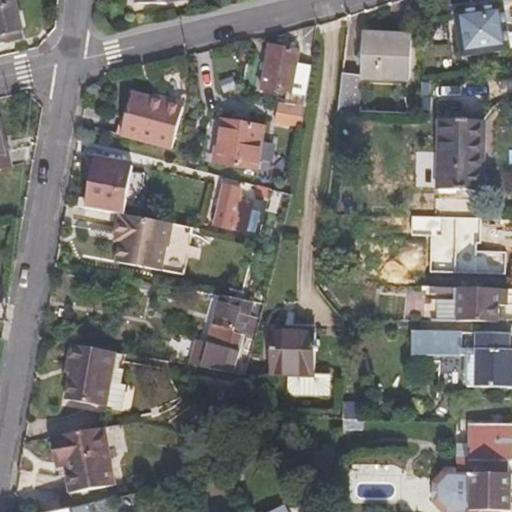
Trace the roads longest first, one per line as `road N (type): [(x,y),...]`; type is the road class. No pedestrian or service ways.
road 1 (residential): [(74,59),(0,484)]
road 2 (unknown): [(311,316),(307,269),(340,0)]
road 3 (residential): [(324,0),(74,59)]
